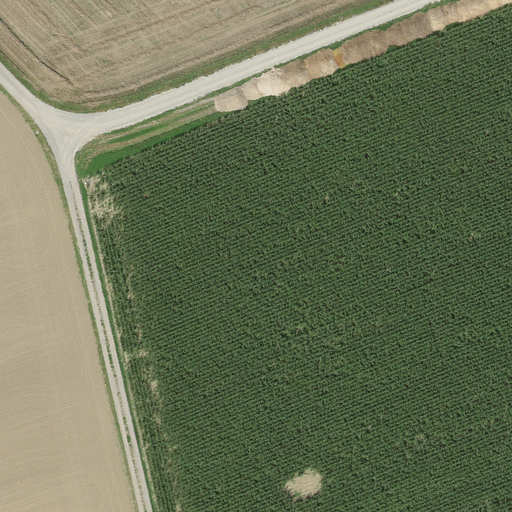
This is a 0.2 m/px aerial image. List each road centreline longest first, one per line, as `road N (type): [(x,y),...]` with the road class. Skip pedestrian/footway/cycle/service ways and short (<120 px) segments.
road 1 (track): [(0,70),(55,132),(410,0)]
road 2 (track): [(144,511),(55,132)]
